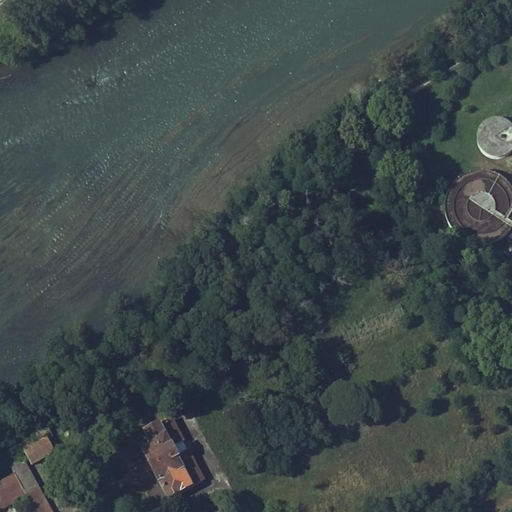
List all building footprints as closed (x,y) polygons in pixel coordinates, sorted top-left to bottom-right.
[(502,118),(496,118),(490,119),(484,122),(479,127),(477,133),(476,139),(477,145),(479,150),(481,154),(485,157),(490,159),(496,160),(504,159),(511,156),(511,154),(511,123),(507,120),(502,118)] [(488,171),(483,170),(478,170),(470,172),(462,176),(454,183),(449,190),(445,199),(444,207),(445,216),(450,228),(456,235),(466,242),(474,245),(487,245),(496,242),(504,238),(509,233),(511,229),(511,185),(505,178),(498,174),(491,172),(488,171)] [(212,330),(215,325),(210,321),(206,326),(212,330)] [(138,422),(133,416),(127,420),(132,427),(138,422)] [(203,482),(172,421),(146,435),(152,446),(166,439),(185,477),(191,488),(203,482)] [(25,454),(46,443),(48,441),(53,439),(48,431),(16,449),(18,451),(20,456),(25,454)] [(185,477),(166,439),(152,446),(143,451),(144,451),(169,501),(191,488),(185,477)] [(55,453),(48,441),(46,443),(25,454),(33,466),(55,453)] [(5,464),(20,456),(18,451),(14,453),(2,460),(5,464)] [(40,490),(24,462),(12,469),(16,476),(0,484),(0,511),(1,511),(4,511),(2,507),(13,501),(25,495),(27,498),(23,500),(30,511),(40,511),(31,495),(40,490)] [(52,511),(40,490),(31,495),(40,511),(52,511)] [(152,499),(158,511),(168,507),(162,494),(152,499)] [(4,511),(15,505),(13,501),(2,507),(4,511)]
